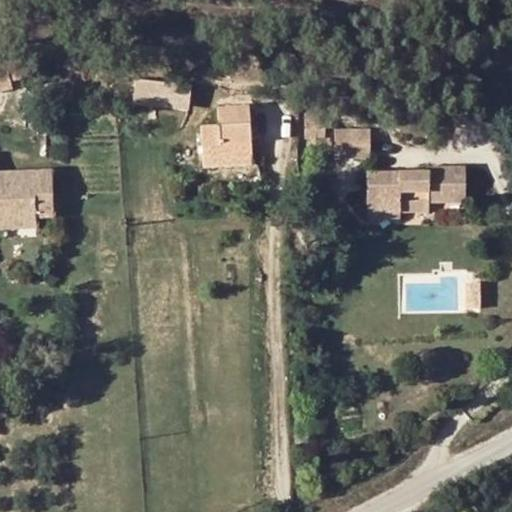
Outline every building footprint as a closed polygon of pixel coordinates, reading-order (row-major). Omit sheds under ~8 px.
[(5,71),(8,86),(22,83),(17,67),(5,71)] [(0,96),(10,94),(8,86),(5,71),(0,71),(0,96)] [(136,98),(185,104),(187,87),(137,82),(136,98)] [(199,129),(201,168),(250,167),(248,108),(217,108),(217,128),(199,129)] [(325,142),(325,119),(305,119),(306,143),(325,142)] [(336,161),(371,162),(372,133),(336,133),(336,161)] [(398,202),(427,203),(464,204),(465,173),(430,172),(430,177),(368,175),(367,211),(398,213),(398,202)] [(0,221),(4,222),(3,232),(39,232),(38,222),(55,221),(53,174),(0,174),(0,221)] [(398,202),(398,213),(427,214),(427,203),(398,202)] [(367,211),(367,224),(398,225),(398,213),(367,211)] [(464,290),(465,314),(476,315),(476,289),(464,290)]
